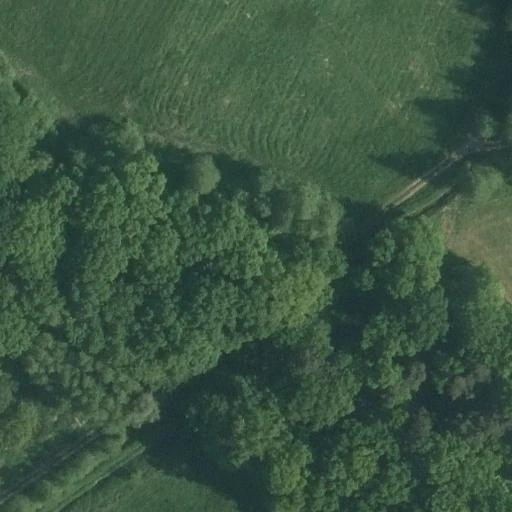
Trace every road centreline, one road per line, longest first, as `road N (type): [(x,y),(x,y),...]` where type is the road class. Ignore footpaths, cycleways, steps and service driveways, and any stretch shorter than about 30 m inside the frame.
road 1 (track): [(231,335),(259,304),(443,174),(459,144),(511,138)]
road 2 (track): [(231,335),(256,360),(511,504)]
road 3 (track): [(0,500),(231,335)]
